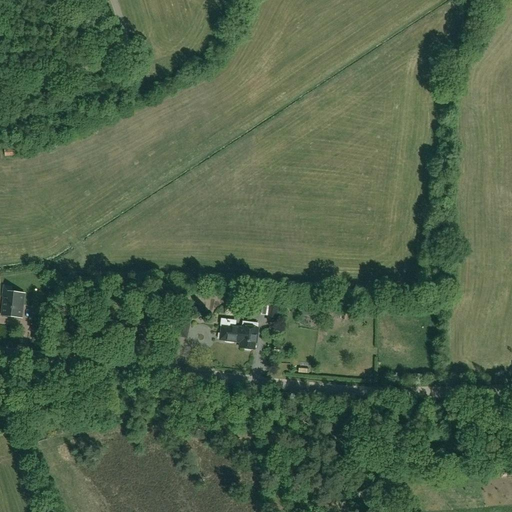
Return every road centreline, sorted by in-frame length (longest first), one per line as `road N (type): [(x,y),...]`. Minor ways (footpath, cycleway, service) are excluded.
road 1 (unclassified): [(511,393),(319,390),(0,352)]
road 2 (unclassified): [(0,90),(115,62),(125,35),(113,0)]
